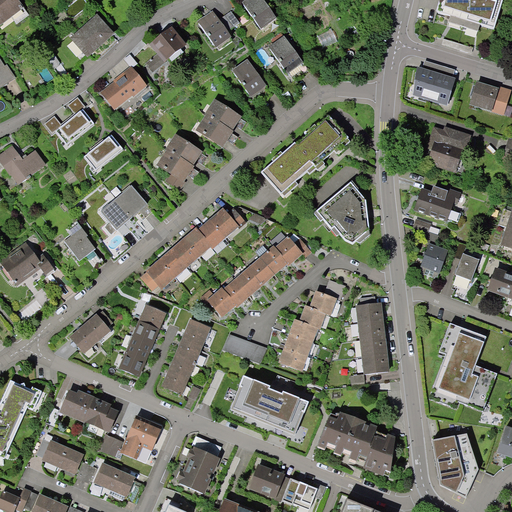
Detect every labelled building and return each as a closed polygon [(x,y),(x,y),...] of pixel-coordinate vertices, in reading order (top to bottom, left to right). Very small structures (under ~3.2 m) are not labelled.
[(0,0),(0,23),(21,7),(15,0),(0,0)] [(248,0),(242,5),(259,29),(274,18),(261,0),(248,0)] [(502,0),(439,0),(436,12),(493,29),(502,0)] [(212,46),(214,45),(218,51),(230,42),(226,37),(227,36),(225,33),(238,24),(229,12),(217,21),(212,14),(197,25),(212,46)] [(96,19),(71,40),(79,50),(81,48),(89,58),(113,38),(96,19)] [(169,31),(150,46),(157,55),(145,64),(152,72),(182,47),(169,31)] [(284,39),(268,50),(284,72),(299,61),(284,39)] [(0,88),(13,79),(5,67),(3,68),(0,63),(0,88)] [(247,63),(232,74),(247,96),(263,85),(247,63)] [(456,78),(417,66),(413,95),(447,105),(456,78)] [(100,95),(113,111),(131,96),(132,98),(144,88),(129,69),(116,80),(117,81),(100,95)] [(498,94),(474,87),(468,108),(507,119),(510,111),(504,109),(508,94),(499,91),(498,94)] [(86,107),(78,97),(68,105),(76,115),(83,109),(86,107)] [(206,118),(228,133),(238,118),(214,102),(204,117),(206,118)] [(62,125),(55,131),(56,132),(67,145),(94,123),(83,109),(76,115),(62,125)] [(62,125),(54,116),(43,124),(51,135),(56,132),(55,131),(62,125)] [(196,133),(220,148),(229,134),(228,133),(206,118),(196,133)] [(327,118),(294,147),(292,145),(260,174),(279,196),(295,181),(311,167),(313,169),(330,154),(346,140),(327,118)] [(426,164),(435,167),(434,169),(453,175),(455,170),(458,171),(461,164),(457,162),(460,155),(462,155),(467,140),(443,131),(442,134),(432,131),(428,142),(433,143),(426,164)] [(123,149),(111,134),(84,156),(95,171),(123,149)] [(166,153),(189,168),(199,153),(175,138),(165,152),(166,153)] [(0,156),(0,163),(9,176),(13,173),(20,183),(43,167),(33,153),(21,162),(11,149),(0,156)] [(165,182),(177,190),(182,183),(181,183),(190,169),(189,168),(166,153),(157,168),(169,176),(165,182)] [(368,232),(364,203),(349,185),(315,214),(330,232),(333,229),(344,243),(351,246),(368,232)] [(130,218),(144,206),(129,188),(115,201),(130,218)] [(432,190),(429,197),(419,193),(413,212),(445,223),(445,222),(456,225),(459,217),(448,213),(451,205),(455,206),(458,196),(446,192),(444,195),(432,190)] [(101,213),(109,223),(104,229),(110,236),(116,231),(130,218),(115,201),(101,213)] [(232,211),(226,216),(222,211),(209,223),(222,239),(236,227),(237,228),(243,223),(232,211)] [(428,228),(414,222),(411,230),(425,235),(428,228)] [(210,249),(222,239),(209,223),(197,233),(209,247),(210,249)] [(66,233),(69,237),(62,243),(78,263),(94,251),(85,239),(87,237),(77,224),(66,233)] [(197,257),(209,247),(197,233),(195,231),(183,241),(197,257)] [(511,232),(506,231),(501,245),(511,248),(511,232)] [(293,235),(274,251),(285,264),(286,266),(300,254),(303,258),(308,253),(293,235)] [(185,267),(197,257),(183,241),(171,252),(185,267)] [(42,257),(37,261),(26,246),(0,265),(0,266),(14,285),(38,268),(44,276),(52,270),(42,257)] [(272,275),(285,264),(274,251),(272,249),(259,260),(272,275)] [(420,277),(431,281),(432,279),(434,279),(436,275),(437,275),(444,255),(426,249),(419,269),(420,269),(418,274),(420,275),(420,277)] [(173,278),(185,267),(171,252),(159,262),(173,278)] [(461,257),(453,278),(469,284),(477,263),(461,257)] [(260,286),(272,275),(259,260),(247,271),(260,286)] [(161,288),(173,278),(159,262),(140,279),(150,292),(156,286),(159,290),(161,288)] [(247,297),(260,286),(247,271),(234,282),(247,297)] [(511,279),(493,273),(487,293),(511,301),(511,279)] [(328,281),(323,296),(337,301),(339,302),(344,287),(328,281)] [(235,308),(247,297),(234,282),(222,293),(233,306),(235,308)] [(209,293),(200,300),(205,305),(207,303),(220,318),(233,306),(222,293),(220,291),(213,298),(209,293)] [(335,315),(338,306),(336,303),(337,301),(323,296),(315,293),(309,309),(323,315),(331,317),(332,316),(335,315)] [(360,298),(361,305),(356,306),(358,323),(383,320),(381,302),(376,303),(375,297),(360,298)] [(305,308),(299,324),(315,329),(318,330),(323,315),(309,309),(305,308)] [(145,309),(138,324),(156,332),(162,316),(145,309)] [(95,317),(82,328),(95,343),(108,332),(106,329),(111,324),(102,313),(96,318),(95,317)] [(385,337),(383,320),(358,323),(360,340),(385,337)] [(310,344),(315,329),(299,324),(294,322),(289,336),(310,344)] [(138,324),(131,340),(149,347),(156,332),(138,324)] [(507,372),(511,359),(511,337),(489,329),(485,338),(449,324),(438,353),(445,355),(428,400),(455,410),(457,403),(482,413),(496,375),(475,367),(477,361),(507,372)] [(187,327),(181,343),(198,350),(205,334),(187,327)] [(82,328),(69,340),(82,354),(95,343),(82,328)] [(304,358),(310,344),(289,336),(284,350),(304,358)] [(387,354),(385,337),(360,340),(362,357),(387,354)] [(265,352),(227,338),(221,353),(259,367),(265,352)] [(131,340),(125,356),(142,363),(149,347),(131,340)] [(181,343),(174,358),(192,366),(198,350),(181,343)] [(299,372),(304,358),(284,350),(279,365),(299,372)] [(389,371),(387,354),(362,357),(364,374),(389,371)] [(125,356),(118,371),(136,379),(142,363),(125,356)] [(174,358),(168,374),(185,381),(192,366),(174,358)] [(168,374),(161,390),(179,397),(185,381),(168,374)] [(254,379),(243,375),(239,385),(240,385),(230,410),(295,435),(304,412),(305,413),(309,401),(299,397),(283,391),(282,392),(270,388),(271,385),(254,379)] [(351,376),(352,384),(365,382),(364,375),(351,376)] [(25,389),(23,385),(19,386),(9,382),(0,403),(0,459),(3,460),(26,409),(32,412),(40,393),(31,389),(30,391),(25,389)] [(199,392),(191,388),(186,399),(194,403),(199,392)] [(59,412),(83,423),(93,400),(77,393),(75,397),(67,393),(59,412)] [(83,423),(107,433),(116,414),(108,411),(109,407),(93,400),(83,423)] [(377,426),(340,411),(340,413),(338,413),(336,415),(331,413),(329,416),(317,446),(365,464),(363,468),(384,475),(385,470),(391,472),(395,437),(387,434),(387,435),(376,431),(377,426)] [(142,447),(150,451),(158,432),(150,428),(152,425),(136,418),(126,440),(120,455),(136,461),(142,447)] [(498,454),(511,458),(511,429),(506,428),(498,454)] [(467,433),(432,439),(440,485),(466,497),(479,469),(467,433)] [(220,449),(199,440),(195,438),(191,446),(196,448),(195,450),(216,459),(220,449)] [(36,456),(58,466),(65,450),(43,441),(36,456)] [(185,457),(190,459),(183,475),(178,473),(175,480),(180,482),(178,485),(202,495),(217,459),(216,459),(195,450),(194,449),(192,452),(188,451),(185,457)] [(58,466),(74,473),(81,457),(65,450),(58,466)] [(94,482),(110,489),(117,473),(101,466),(94,482)] [(272,502),(279,505),(289,481),(256,468),(248,490),(273,500),(272,502)] [(110,489),(126,496),(133,480),(117,473),(110,489)] [(315,488),(300,480),(285,510),(288,511),(303,511),(312,496),(311,495),(315,488)] [(25,488),(20,498),(4,490),(0,498),(0,508),(7,511),(14,511),(16,509),(21,511),(31,491),(25,488)] [(31,511),(48,511),(52,503),(38,497),(31,511)] [(381,511),(346,498),(340,511),(381,511)] [(48,511),(64,511),(66,509),(52,503),(48,511)] [(219,511),(247,511),(223,503),(219,511)]
